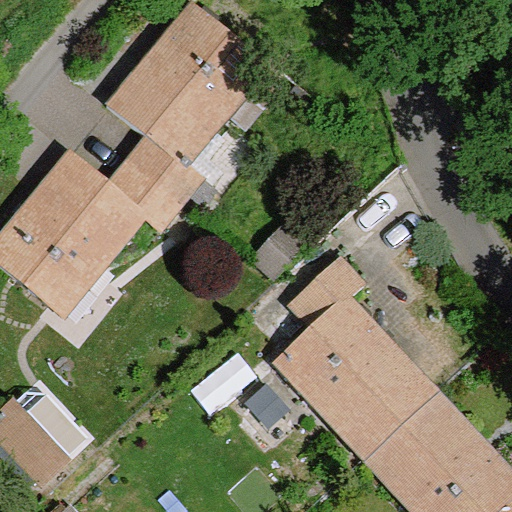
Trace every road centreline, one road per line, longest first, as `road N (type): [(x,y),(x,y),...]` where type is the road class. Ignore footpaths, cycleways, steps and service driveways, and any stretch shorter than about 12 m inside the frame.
road 1 (residential): [(383,0),(451,193),(511,294)]
road 2 (residential): [(0,110),(91,0)]
